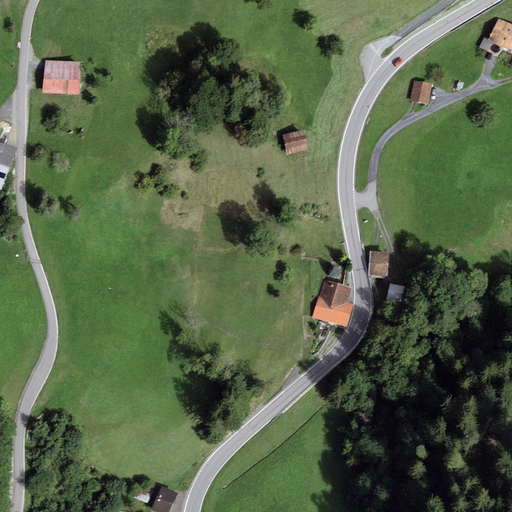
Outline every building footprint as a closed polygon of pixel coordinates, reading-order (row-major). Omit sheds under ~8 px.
[(511,28),(499,22),(488,44),(493,46),(501,50),(511,55),(511,28)] [(489,54),(493,46),(488,44),(484,41),(479,50),(489,55),(489,54)] [(493,46),(489,54),(497,58),(501,50),(493,46)] [(80,66),(44,64),(42,98),(78,100),(80,66)] [(432,87),(414,83),(410,103),(428,106),(432,87)] [(305,134),(283,138),(286,158),(308,154),(305,134)] [(16,153),(0,146),(0,191),(1,192),(16,153)] [(389,253),(370,251),(368,275),(387,276),(389,253)] [(352,288),(324,281),(312,318),(347,326),(354,304),(348,303),(352,288)] [(405,287),(390,284),(387,300),(401,303),(405,287)] [(136,498),(148,503),(153,491),(142,486),(136,498)] [(169,511),(178,493),(162,486),(151,510),(156,511),(169,511)]
